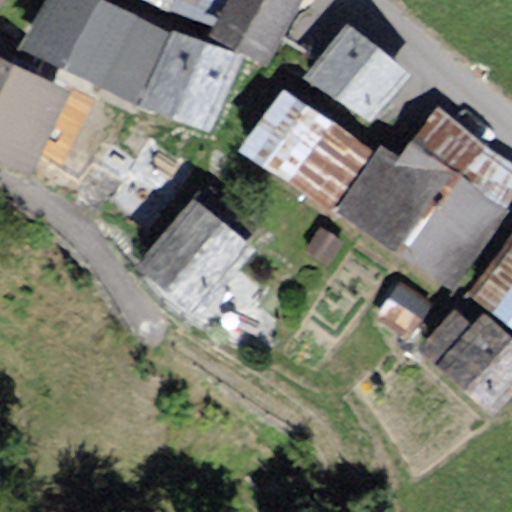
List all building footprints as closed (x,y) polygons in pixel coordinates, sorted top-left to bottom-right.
[(0,0),(0,31),(20,0),(0,0)] [(170,50),(83,0),(45,0),(21,47),(142,120),(145,112),(170,50)] [(308,0),(232,0),(213,40),(273,74),(308,0)] [(404,77),(342,34),(308,89),(370,130),(404,77)] [(241,70),(180,46),(153,115),(211,143),(241,70)] [(0,66),(0,159),(35,180),(75,103),(0,66)] [(371,155),(285,99),(242,158),(332,217),(371,155)] [(511,206),(511,166),(438,111),(418,143),(509,212),(511,206)] [(503,219),(393,137),(342,219),(457,301),(503,219)] [(199,205),(144,274),(205,326),(260,251),(199,205)] [(511,251),(474,300),(511,330),(511,251)] [(427,304),(401,286),(382,317),(408,335),(427,304)] [(511,407),(511,340),(484,320),(470,336),(453,319),(420,350),(497,423),(511,407)]
